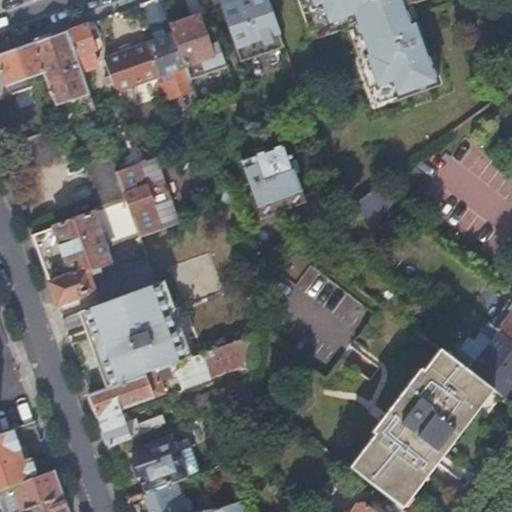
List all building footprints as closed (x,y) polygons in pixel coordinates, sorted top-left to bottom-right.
[(172,26),(162,0),(156,0),(143,5),(152,28),(159,26),(160,19),(162,19),(166,31),(173,28),(172,26)] [(238,3),(237,0),(228,0),(221,3),(224,9),(238,3)] [(281,33),(269,0),(246,0),(238,3),(224,9),(238,48),(253,43),(265,39),(277,35),(281,33)] [(299,0),(311,33),(354,18),(368,56),(366,57),(378,90),(380,90),(386,104),(440,85),(417,22),(412,24),(403,0),(299,0)] [(200,16),(172,26),(173,28),(175,35),(187,66),(215,56),(200,16)] [(87,25),(96,52),(101,50),(104,44),(96,22),(87,25)] [(68,32),(87,88),(95,85),(87,64),(94,61),(98,60),(95,52),(96,52),(87,25),(68,32)] [(74,100),(90,94),(87,88),(68,32),(35,44),(47,75),(49,81),(48,82),(57,106),(74,100)] [(195,91),(187,66),(175,35),(168,38),(163,40),(106,61),(112,75),(107,77),(106,77),(106,78),(106,79),(106,80),(106,81),(106,82),(107,83),(107,84),(108,84),(109,85),(110,85),(113,92),(161,75),(163,82),(158,84),(164,102),(195,91)] [(280,43),(277,35),(265,39),(268,47),(280,43)] [(268,47),(265,39),(253,43),(238,48),(243,63),(270,53),(268,47)] [(30,80),(47,75),(35,44),(0,55),(0,100),(14,96),(14,95),(33,88),(30,80)] [(90,94),(74,100),(79,115),(95,109),(90,94)] [(60,128),(13,144),(22,170),(69,154),(60,128)] [(291,157),(287,145),(243,160),(260,207),(264,219),(308,203),(304,192),(292,159),(294,159),(293,156),(291,157)] [(128,202),(117,172),(109,149),(83,158),(102,211),(128,202)] [(139,232),(141,237),(162,229),(139,165),(117,172),(128,202),(139,232)] [(379,187),(352,206),(377,225),(396,201),(379,187)] [(107,243),(139,232),(128,202),(102,211),(34,235),(59,304),(96,291),(90,276),(88,271),(101,267),(113,263),(107,243)] [(134,293),(157,284),(148,258),(124,267),(134,293)] [(102,271),(101,267),(88,271),(90,276),(102,271)] [(185,362),(157,284),(134,293),(86,310),(113,387),(141,377),(159,371),(179,364),(184,362),(185,362)] [(511,302),(509,300),(491,323),(498,329),(511,339),(511,302)] [(113,387),(86,310),(78,313),(106,390),(113,387)] [(483,349),(498,329),(491,323),(488,321),(487,320),(472,340),(473,341),(483,349)] [(428,326),(422,334),(423,335),(441,348),(444,351),(446,347),(448,342),(428,326)] [(511,339),(498,329),(483,349),(511,370),(511,339)] [(258,336),(207,354),(216,377),(257,362),(258,336)] [(473,341),(472,340),(456,360),(468,369),(483,349),(473,341)] [(444,351),(441,348),(422,371),(420,369),(372,432),(375,435),(350,468),(403,508),(495,389),(468,369),(456,360),(450,356),(449,355),(446,352),(444,351)] [(511,370),(483,349),(468,369),(495,389),(503,395),(511,384),(511,370)] [(194,359),(185,362),(184,362),(179,364),(187,387),(216,377),(207,354),(206,354),(194,359)] [(141,377),(113,387),(106,390),(91,395),(102,423),(126,415),(123,409),(167,393),(159,371),(141,377)] [(255,396),(256,375),(193,399),(198,416),(255,396)] [(129,422),(126,415),(102,423),(110,447),(112,446),(166,427),(163,419),(150,423),(151,426),(142,429),(139,419),(129,422)] [(0,490),(36,477),(30,461),(24,463),(12,428),(3,431),(0,432),(0,490)] [(140,457),(134,460),(139,477),(142,476),(148,493),(187,479),(189,478),(177,445),(176,445),(176,444),(174,437),(145,448),(148,455),(140,457)] [(182,442),(176,444),(176,445),(177,445),(189,478),(191,477),(202,473),(190,439),(182,442)] [(145,448),(138,450),(140,457),(148,455),(145,448)] [(17,511),(18,511),(62,495),(53,471),(36,477),(0,490),(0,500),(4,511),(17,511)] [(151,511),(248,511),(249,503),(225,510),(223,506),(207,511),(199,511),(187,479),(148,493),(145,494),(151,511)] [(67,511),(62,495),(18,511),(17,511),(67,511)] [(317,496),(308,508),(312,511),(328,511),(332,508),(317,496)] [(347,511),(346,511),(345,511),(376,511),(364,502),(358,503),(350,511),(347,511)]
